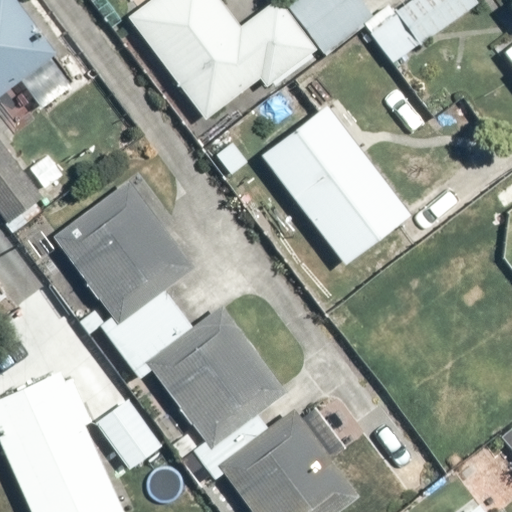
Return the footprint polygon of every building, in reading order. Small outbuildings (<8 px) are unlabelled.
[(0,0),(0,93),(58,49),(20,0),(0,0)] [(275,0),(239,27),(218,0),(148,0),(128,15),(204,118),(261,77),(267,85),(314,51),(276,0),(275,0)] [(372,12),(363,0),(287,0),(325,48),(372,12)] [(390,64),(475,0),(402,0),(364,29),(390,64)] [(511,0),(510,2),(511,4),(511,46),(502,55),(511,67),(511,0)] [(410,215),(327,105),(262,154),(345,264),(410,215)] [(47,149),(19,114),(0,129),(0,176),(24,207),(66,174),(47,149)] [(511,230),(511,178),(457,217),(439,191),(413,210),(428,231),(402,249),(424,280),(461,253),(468,262),(511,230)] [(188,252),(134,179),(52,239),(105,312),(188,252)] [(197,325),(168,285),(104,332),(139,379),(151,371),(200,438),(285,377),(229,301),(197,325)] [(383,321),(362,294),(331,317),(352,344),(383,321)] [(123,511),(63,370),(0,396),(0,441),(30,511),(123,511)] [(161,445),(126,397),(92,421),(127,470),(161,445)] [(216,466),(251,511),(325,511),(360,486),(296,403),(216,466)] [(486,511),(479,502),(465,511),(486,511)]
